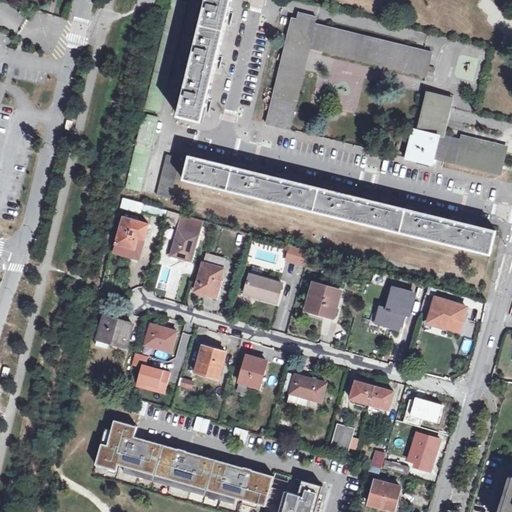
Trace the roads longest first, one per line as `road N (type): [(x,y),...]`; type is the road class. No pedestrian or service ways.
road 1 (residential): [(143,302),(473,394)]
road 2 (residential): [(222,142),(511,214)]
road 3 (residential): [(85,0),(16,265)]
road 4 (residential): [(222,142),(257,0)]
road 5 (unclassified): [(473,394),(439,511)]
